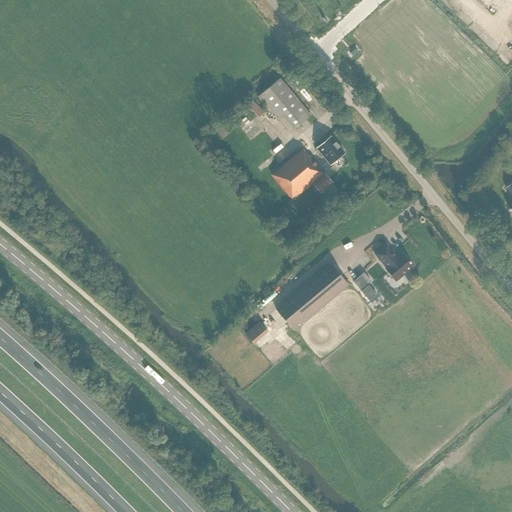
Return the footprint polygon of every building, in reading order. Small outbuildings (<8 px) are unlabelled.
[(294,128),(310,115),(280,79),(258,97),(276,119),(283,113),(294,128)] [(334,161),(344,153),(331,137),(322,145),(318,149),(330,164),(334,160),(334,161)] [(322,174),(302,150),(271,175),(291,200),(322,174)] [(321,193),(331,183),(324,175),(314,185),(321,193)] [(398,259),(387,245),(375,255),(387,268),(386,269),(396,281),(413,267),(410,263),(411,263),(409,261),(409,262),(403,255),(398,259)] [(293,330),(347,285),(331,265),(276,310),(293,330)] [(377,297),(360,277),(354,282),(371,303),(371,302),(377,297)] [(245,334),(253,344),(267,332),(259,322),(245,334)]
